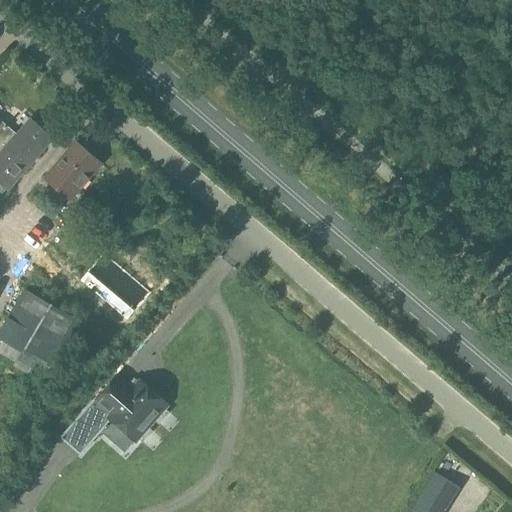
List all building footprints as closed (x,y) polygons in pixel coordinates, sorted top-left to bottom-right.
[(15,136),(0,123),(1,123),(0,122),(0,141),(15,154),(12,158),(26,171),(52,140),(29,120),(15,136)] [(0,183),(9,191),(26,171),(12,158),(15,154),(0,141),(0,183)] [(70,202),(102,165),(75,142),(44,179),(70,202)] [(49,368),(78,321),(24,288),(0,327),(0,340),(2,342),(0,345),(0,353),(30,372),(37,361),(49,368)] [(96,398),(61,438),(81,455),(105,428),(106,429),(109,426),(107,424),(111,420),(136,442),(138,439),(143,443),(153,432),(148,428),(155,420),(159,424),(169,413),(165,409),(168,405),(140,382),(132,391),(117,377),(98,400),(96,398)] [(406,500),(427,511),(430,511),(451,477),(427,463),(406,500)] [(469,470),(464,480),(486,492),(491,482),(469,470)] [(412,511),(398,502),(391,511),(412,511)]
